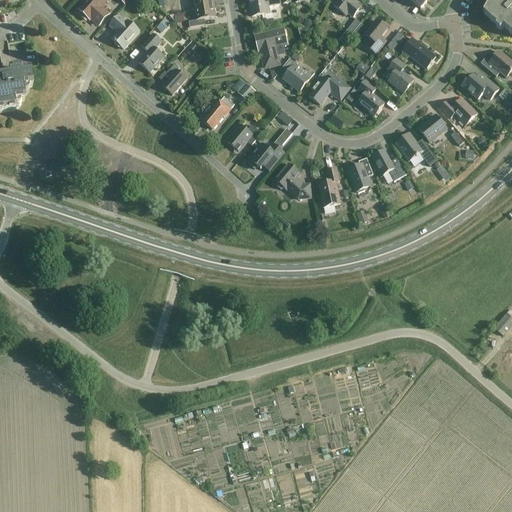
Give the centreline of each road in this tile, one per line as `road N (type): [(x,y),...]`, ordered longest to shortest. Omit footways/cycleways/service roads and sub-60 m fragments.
road 1 (unclassified): [(511,405),(443,345),(412,333),(187,390),(150,389),(112,372),(0,284)]
road 2 (secondary): [(15,199),(221,265),(311,270),(417,240),(511,169)]
road 3 (residential): [(456,55),(439,86),(401,118),(367,141),(340,143),(246,72),(232,0)]
road 4 (residential): [(254,199),(38,4)]
